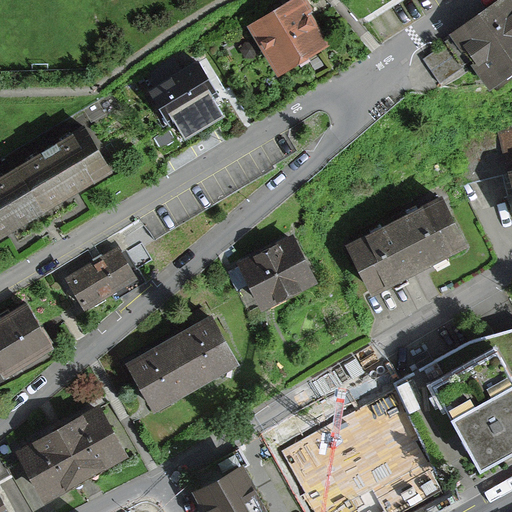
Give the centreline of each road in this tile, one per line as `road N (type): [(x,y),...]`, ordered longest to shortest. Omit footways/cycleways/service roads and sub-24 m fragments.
road 1 (residential): [(0,425),(345,131),(375,78)]
road 2 (residential): [(0,289),(288,114),(375,78)]
road 3 (residential): [(154,491),(162,479),(511,271)]
road 4 (residential): [(375,78),(389,59),(478,0)]
